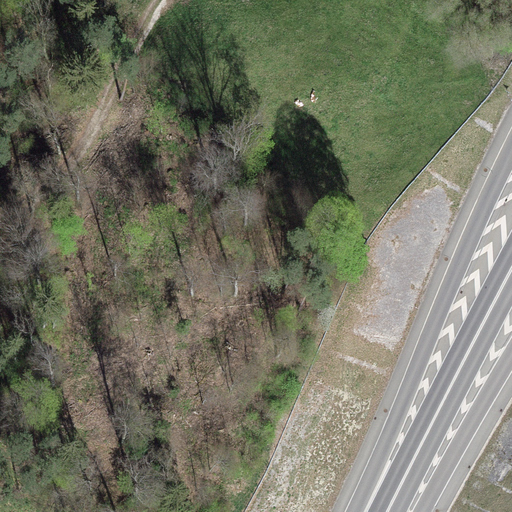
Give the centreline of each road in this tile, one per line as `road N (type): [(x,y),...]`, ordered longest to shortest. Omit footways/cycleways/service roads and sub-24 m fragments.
road 1 (trunk): [(511,147),(353,511)]
road 2 (track): [(0,220),(69,164),(157,0)]
road 3 (trunk): [(385,511),(511,268)]
road 4 (trunk): [(418,511),(511,354)]
